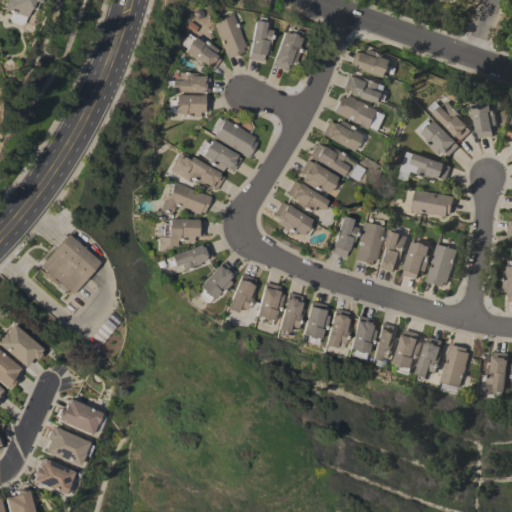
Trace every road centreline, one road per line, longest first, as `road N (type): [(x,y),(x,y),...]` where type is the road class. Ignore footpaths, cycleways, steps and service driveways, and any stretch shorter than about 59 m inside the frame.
road 1 (residential): [(340,14),(326,63),(249,208),(245,231),(258,255),(469,324),(511,328)]
road 2 (primary): [(132,0),(87,117),(0,240)]
road 3 (residential): [(304,0),(511,73)]
road 4 (residential): [(469,324),(487,180)]
